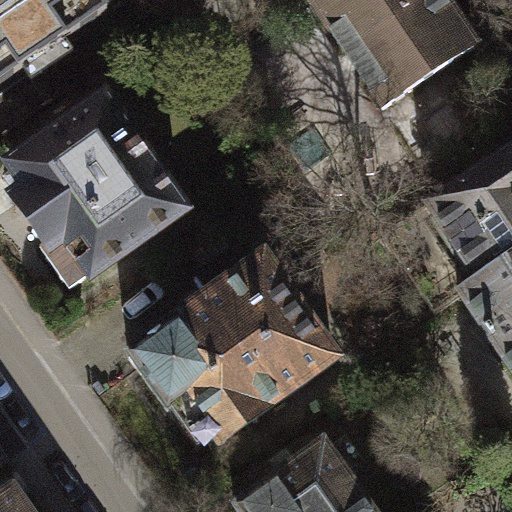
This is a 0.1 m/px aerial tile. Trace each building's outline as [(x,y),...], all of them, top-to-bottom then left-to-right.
[(0,0),(0,50),(11,42),(20,55),(59,28),(50,15),(72,0),(0,0)] [(444,0),(331,0),(316,10),(383,110),(476,48),(444,0)] [(111,88),(5,158),(27,188),(13,197),(46,244),(40,248),(74,297),(199,212),(111,88)] [(432,312),(460,293),(511,258),(511,153),(449,196),(436,204),(384,239),(432,312)] [(217,438),(224,448),(349,365),(274,251),(124,350),(172,423),(181,417),(202,448),(217,438)] [(511,258),(460,293),(511,371),(511,258)] [(379,511),(328,438),(231,507),(234,511),(379,511)] [(19,511),(12,501),(0,509),(0,511),(19,511)]
